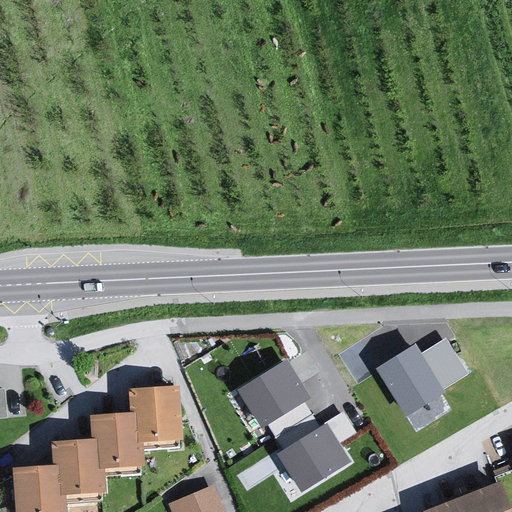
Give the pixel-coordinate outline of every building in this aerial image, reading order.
[(464,373),(445,341),(420,356),(414,347),(380,369),(408,413),(442,391),(440,387),(464,373)] [(286,357),(237,387),(261,426),(268,422),(304,399),(310,396),(286,357)] [(132,415),(137,415),(139,446),(145,446),(185,443),(181,388),(131,391),(132,415)] [(6,390),(0,390),(0,419),(8,419),(6,390)] [(320,425),(304,399),(268,422),(284,448),(320,425)] [(92,418),(93,441),(100,441),(102,470),(105,470),(146,467),(145,446),(139,446),(137,415),(132,415),(92,418)] [(350,459),(326,421),(320,425),(284,448),(277,452),(301,490),(350,459)] [(54,469),(60,469),(61,497),(66,497),(106,494),(105,470),(102,470),(100,441),(93,441),(52,444),(54,469)] [(54,469),(15,471),(17,511),(67,511),(66,497),(61,497),(60,469),(54,469)] [(511,511),(511,509),(500,479),(422,510),(422,511),(511,511)] [(223,511),(214,488),(171,505),(174,511),(223,511)]
